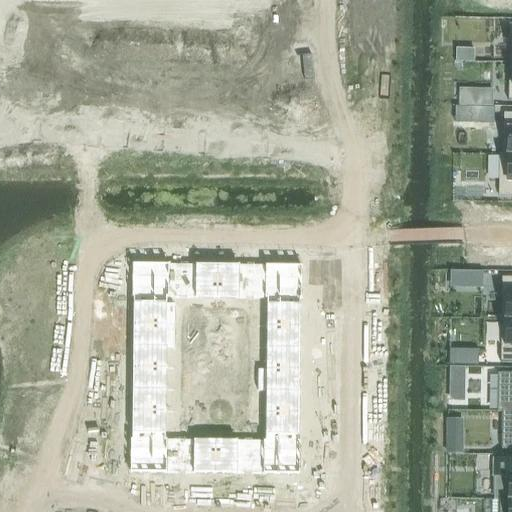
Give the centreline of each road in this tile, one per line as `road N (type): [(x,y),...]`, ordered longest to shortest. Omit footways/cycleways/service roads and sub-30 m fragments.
road 1 (residential): [(350,155),(0,129)]
road 2 (residential): [(349,511),(352,251)]
